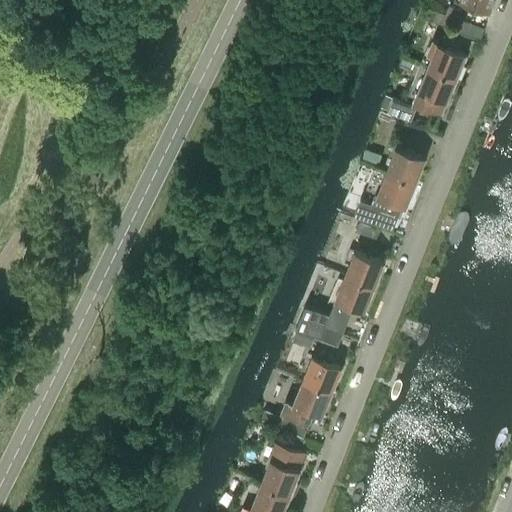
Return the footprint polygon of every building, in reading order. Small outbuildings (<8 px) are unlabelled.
[(493,0),(460,0),(489,11),(493,0)] [(451,6),(447,14),(460,18),(463,10),(451,6)] [(450,15),(436,10),(432,20),(446,25),(450,15)] [(480,38),(484,27),(461,18),(457,29),(480,38)] [(461,63),(466,52),(457,48),(460,40),(445,34),(442,42),(432,38),(426,52),(432,54),(428,65),(458,77),(463,64),(461,63)] [(446,100),(451,89),(453,89),(458,77),(428,65),(415,97),(434,105),(437,96),(446,100)] [(411,118),(416,106),(392,96),(387,108),(411,118)] [(397,145),(387,169),(417,181),(422,168),(420,167),(424,156),(397,145)] [(366,148),(363,156),(379,162),(382,154),(366,148)] [(412,193),(416,181),(417,181),(387,169),(378,191),(377,193),(402,203),(405,204),(410,193),(412,193)] [(362,195),(355,212),(392,228),(402,203),(377,193),(378,191),(375,190),(372,200),(362,195)] [(379,227),(360,218),(356,228),(375,237),(379,227)] [(355,249),(346,273),(376,284),(381,272),(379,271),(383,260),(355,249)] [(371,297),(376,284),(346,273),(336,297),(340,299),(354,304),(364,308),(369,297),(371,297)] [(352,310),(354,304),(340,299),(338,304),(352,310)] [(305,303),(300,315),(325,325),(330,313),(305,303)] [(325,325),(300,315),(295,327),(321,337),(325,325)] [(314,353),(304,376),(334,387),(339,376),(337,375),(341,364),(314,353)] [(329,402),(334,388),(334,387),(304,376),(294,401),(286,397),(281,409),(310,420),(314,409),(322,412),(327,401),(329,402)] [(299,422),(282,415),(278,425),(295,432),(299,422)] [(302,444),(305,437),(294,433),(291,440),(302,444)] [(279,439),(272,456),(300,467),(306,450),(279,439)] [(272,456),(263,479),(293,491),(297,481),(295,480),(300,467),(272,456)] [(288,505),(293,492),(293,491),(263,479),(252,506),(267,511),(282,511),(285,504),(288,505)]
